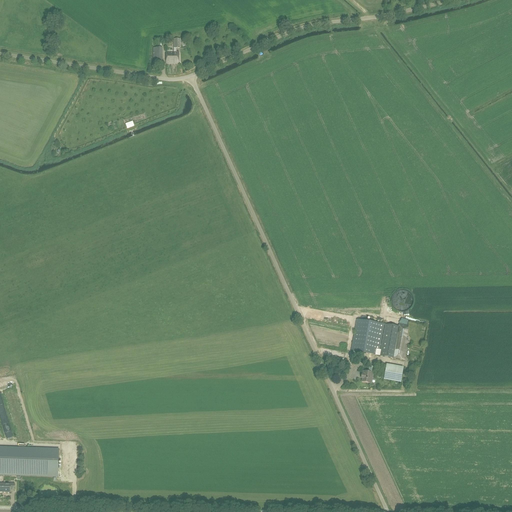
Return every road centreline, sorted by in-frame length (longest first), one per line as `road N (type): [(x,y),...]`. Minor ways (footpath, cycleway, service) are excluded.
road 1 (unclassified): [(386,511),(190,76)]
road 2 (unclassified): [(449,0),(310,25),(190,76)]
road 3 (unclassified): [(190,76),(0,53)]
